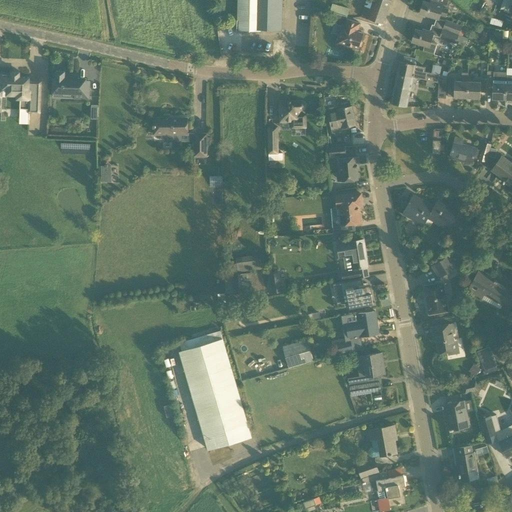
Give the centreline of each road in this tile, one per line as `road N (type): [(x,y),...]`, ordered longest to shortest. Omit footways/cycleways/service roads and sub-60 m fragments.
road 1 (unclassified): [(379,81),(314,72),(204,73),(0,28)]
road 2 (residential): [(418,403),(326,428),(206,485)]
road 3 (residential): [(418,403),(379,186)]
road 4 (residential): [(511,230),(450,180),(379,186)]
road 5 (unclassified): [(511,120),(373,129)]
